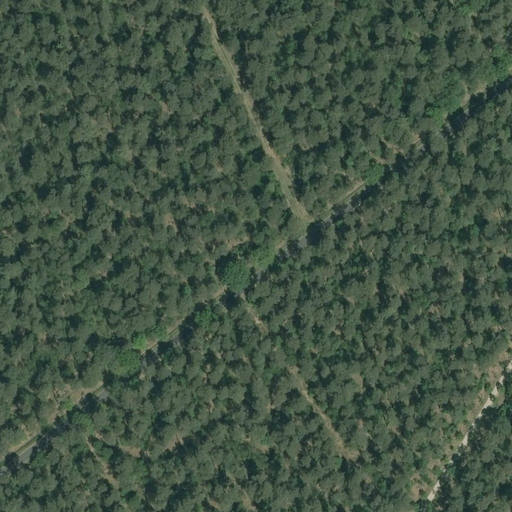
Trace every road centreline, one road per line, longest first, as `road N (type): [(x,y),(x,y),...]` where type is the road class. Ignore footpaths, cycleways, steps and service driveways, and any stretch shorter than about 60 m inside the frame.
road 1 (unclassified): [(0,474),(511,76)]
road 2 (track): [(393,511),(238,286)]
road 3 (track): [(201,0),(305,234)]
road 4 (track): [(417,511),(511,363)]
